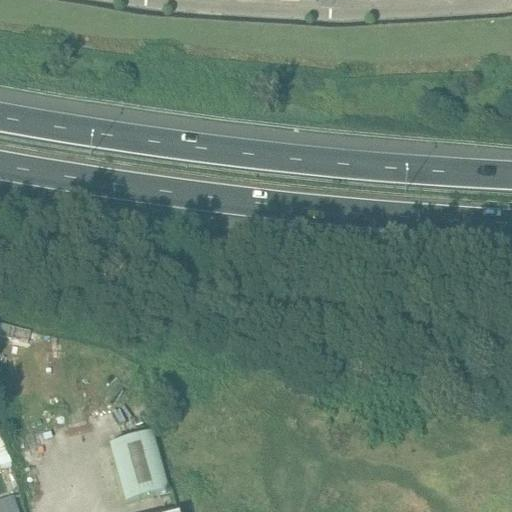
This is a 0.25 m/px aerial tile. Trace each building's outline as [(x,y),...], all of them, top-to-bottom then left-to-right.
[(16,0),(4,0),(0,22),(12,24),(16,0)] [(16,0),(12,24),(24,26),(28,0),(16,0)] [(40,0),(28,0),(24,26),(36,28),(40,0)] [(53,2),(41,0),(40,0),(36,28),(48,30),(53,2)] [(64,4),(53,2),(48,30),(60,32),(64,4)] [(60,32),(71,34),(76,6),(64,4),(60,32)] [(88,8),(76,6),(71,34),(83,36),(88,8)] [(83,36),(95,38),(100,10),(88,8),(83,36)] [(111,12),(100,10),(95,38),(106,40),(111,12)] [(106,40),(106,42),(118,45),(130,47),(134,16),(111,12),(106,40)] [(130,47),(147,48),(149,17),(147,17),(136,16),(134,16),(130,47)] [(147,48),(158,49),(160,18),(149,17),(147,48)] [(173,19),(160,18),(158,49),(171,50),(171,49),(172,43),(173,19)] [(173,19),(171,49),(183,50),(185,20),(173,19)] [(497,20),(498,48),(510,48),(509,19),(497,20)] [(197,21),(185,20),(183,50),(195,51),(197,21)] [(474,50),(486,49),(485,20),(473,21),(474,50)] [(486,49),(498,48),(497,20),(485,20),(486,49)] [(197,21),(195,51),(206,51),(208,21),(197,21)] [(220,22),(208,21),(206,51),(218,52),(220,22)] [(474,50),(473,21),(461,22),(462,51),(474,50)] [(232,23),(220,22),(218,52),(230,53),(232,23)] [(449,23),(451,51),(462,51),(461,22),(449,23)] [(244,24),(232,23),(230,53),(242,54),(244,24)] [(439,52),(437,23),(425,24),(427,53),(439,52)] [(439,52),(451,51),(449,23),(437,23),(439,52)] [(253,55),(255,25),(244,24),(242,54),(253,55)] [(425,24),(413,25),(415,54),(427,53),(425,24)] [(253,55),(265,55),(267,25),(255,25),(253,55)] [(279,26),(267,25),(265,55),(277,56),(279,26)] [(401,26),(403,54),(415,54),(413,25),(401,26)] [(277,56),(288,57),(290,27),(279,26),(277,56)] [(379,56),(391,55),(389,26),(377,27),(379,56)] [(403,54),(401,26),(389,26),(391,55),(403,54)] [(302,28),(290,27),(288,57),(300,58),(302,28)] [(353,29),(355,60),(366,59),(379,59),(379,56),(378,51),(377,27),(353,29)] [(313,60),(315,29),(302,28),(300,58),(300,59),(313,60)] [(315,29),(313,60),(327,61),(328,29),(327,29),(315,29)] [(339,30),(328,29),(327,61),(343,61),(341,29),(339,30)] [(341,29),(343,61),(355,60),(353,29),(341,29)] [(0,324),(0,325),(0,337),(8,339),(10,327),(0,324)] [(153,432),(111,444),(127,502),(170,490),(153,432)] [(17,511),(13,500),(0,504),(0,511),(17,511)]
